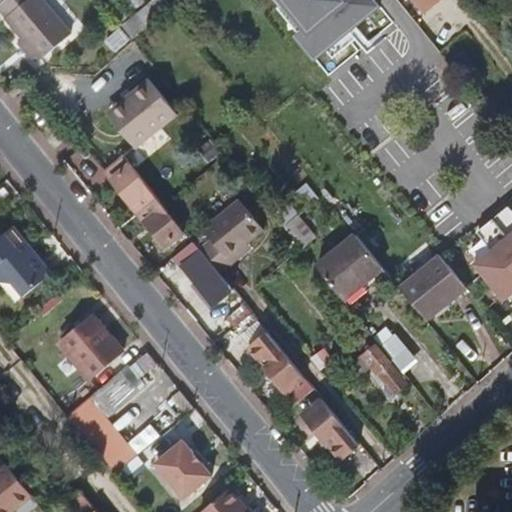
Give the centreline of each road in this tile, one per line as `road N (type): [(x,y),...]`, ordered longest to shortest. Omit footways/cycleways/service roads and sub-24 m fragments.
road 1 (residential): [(0,128),(316,511)]
road 2 (unknown): [(128,511),(12,371)]
road 3 (residential): [(375,511),(511,393)]
road 4 (unknown): [(473,427),(387,314)]
